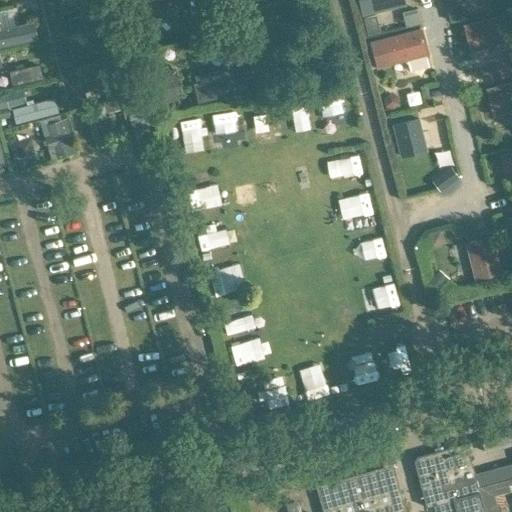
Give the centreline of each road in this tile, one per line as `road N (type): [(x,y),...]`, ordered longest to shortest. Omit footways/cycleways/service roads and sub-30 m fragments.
road 1 (unclassified): [(16,511),(511,380)]
road 2 (unknown): [(347,0),(438,399)]
road 3 (unknown): [(210,392),(153,174),(133,156),(90,162)]
road 4 (unknown): [(0,444),(210,392)]
road 5 (unknown): [(90,162),(36,0)]
